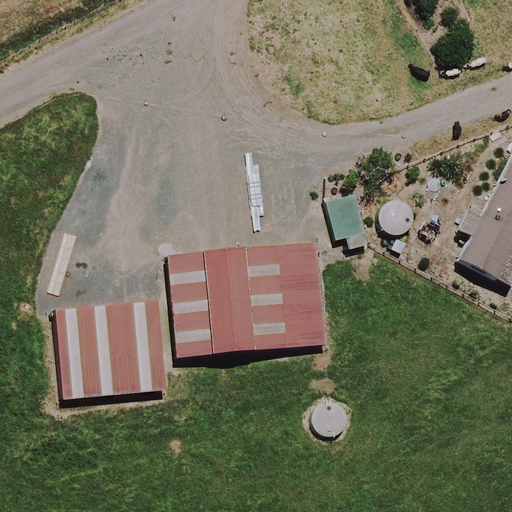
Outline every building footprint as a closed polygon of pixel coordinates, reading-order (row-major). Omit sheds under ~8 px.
[(424,65),(392,16),(370,30),(402,79),(424,65)] [(511,157),(456,264),(509,292),(511,287),(511,157)] [(332,248),(346,244),(349,257),(392,246),(388,233),(376,186),(319,201),(332,248)] [(322,348),(313,248),(166,262),(175,362),(322,348)] [(165,300),(52,307),(57,407),(171,401),(165,300)]
